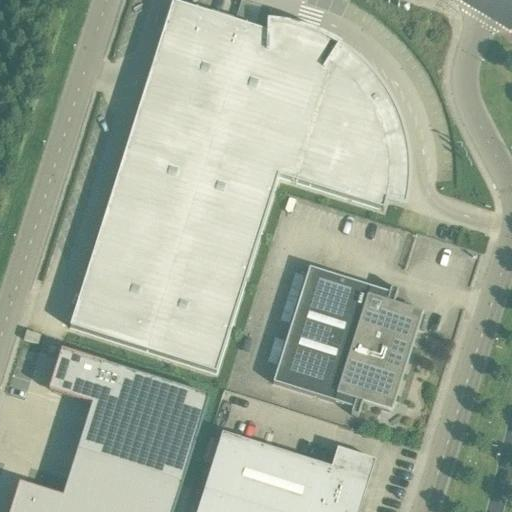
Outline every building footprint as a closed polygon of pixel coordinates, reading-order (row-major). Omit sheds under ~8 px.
[(243,1),(238,16),(255,22),(260,6),(243,1)] [(69,330),(175,363),(216,376),(278,179),(383,212),(386,202),(406,205),(407,199),(408,192),(409,185),(409,178),(409,171),(409,164),(408,157),(407,150),(406,144),(404,137),(403,130),(400,124),(398,117),(395,111),(392,105),(389,99),(385,93),(381,87),(377,82),(373,76),(368,71),(363,66),(358,62),(353,57),(348,53),(342,49),(338,46),(330,42),(323,38),(320,37),(304,32),(289,28),(273,25),(267,25),(266,33),(175,5),(172,4),(69,330)] [(391,414),(417,332),(422,315),(394,306),(398,292),(397,291),(391,289),(389,295),(309,270),(271,391),(355,418),(358,419),(358,418),(362,405),(391,414)] [(40,337),(26,332),(23,341),(38,346),(40,337)] [(171,511),(208,398),(104,366),(61,352),(59,359),(63,360),(52,394),(92,406),(63,499),(23,486),(15,511),(171,511)] [(222,436),(204,493),(264,511),(360,511),(376,463),(338,451),(332,470),(222,436)] [(264,511),(204,493),(198,511),(264,511)]
